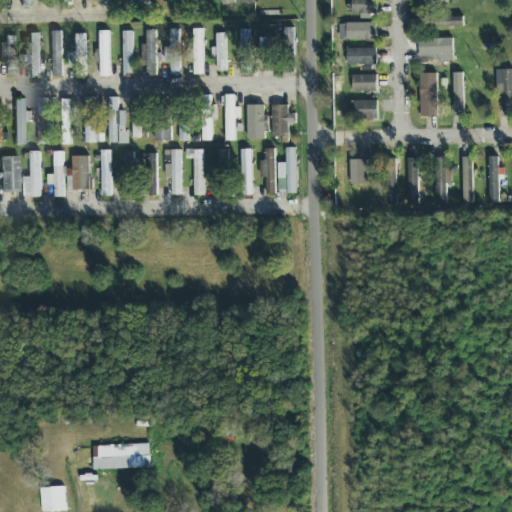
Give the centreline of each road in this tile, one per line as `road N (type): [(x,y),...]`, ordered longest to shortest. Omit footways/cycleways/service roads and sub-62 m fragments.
road 1 (residential): [(311,0),(322,511)]
road 2 (residential): [(0,211),(315,207)]
